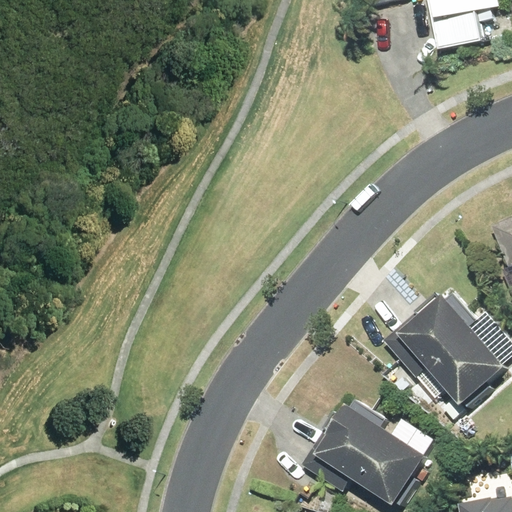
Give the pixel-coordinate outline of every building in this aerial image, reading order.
[(426,0),(438,54),(485,44),(480,24),(497,21),(494,11),(501,10),(498,0),(426,0)] [(511,218),(492,227),(510,268),(511,266),(511,218)] [(446,301),(438,291),(384,339),(415,375),(424,367),(460,408),(464,404),(468,409),(492,388),(487,383),(506,367),(470,328),(477,322),(453,295),(446,301)] [(342,404),(301,466),(343,493),(351,481),(392,508),(395,504),(401,508),(418,481),(413,477),(426,458),(381,428),(385,421),(356,402),(351,410),(342,404)] [(493,499),(459,506),(460,511),(511,511),(511,498),(498,501),(498,499),(493,500),(493,499)]
